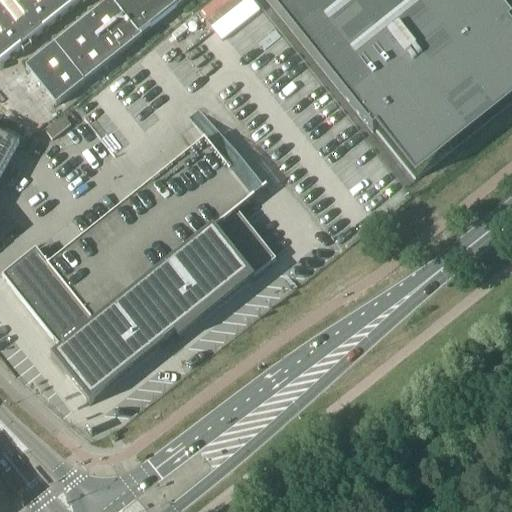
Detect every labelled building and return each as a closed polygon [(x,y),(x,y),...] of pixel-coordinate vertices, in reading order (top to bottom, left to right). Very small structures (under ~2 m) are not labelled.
[(0,0),(0,66),(83,0),(0,0)] [(108,0),(110,2),(26,70),(56,108),(142,39),(140,37),(185,0),(108,0)] [(511,23),(493,0),(265,0),(372,134),(375,132),(415,182),(511,104),(511,30),(508,26),(511,23)] [(0,182),(19,147),(0,136),(0,182)] [(35,251),(2,278),(53,343),(54,342),(61,351),(50,359),(89,408),(164,348),(163,346),(174,337),(179,343),(254,282),(253,280),(275,262),(237,214),(254,201),(253,199),(251,201),(204,143),(48,267),(35,251)]
